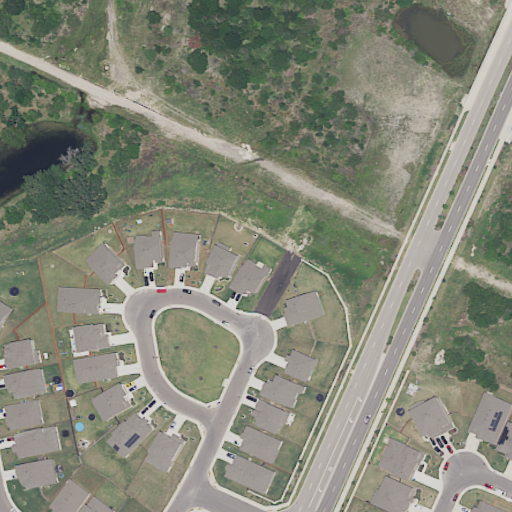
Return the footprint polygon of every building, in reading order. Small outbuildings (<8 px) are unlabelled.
[(511,407),(511,403),(485,392),(468,432),(496,444),(511,407)] [(454,429),(442,397),(412,409),(425,440),(454,429)] [(511,457),(511,421),(498,451),(511,457)] [(425,452),(392,438),(380,466),(413,480),(425,452)] [(382,492),(378,490),(372,504),(392,511),(408,511),(418,488),(389,476),(382,492)] [(509,511),(478,500),(473,511),(509,511)]
